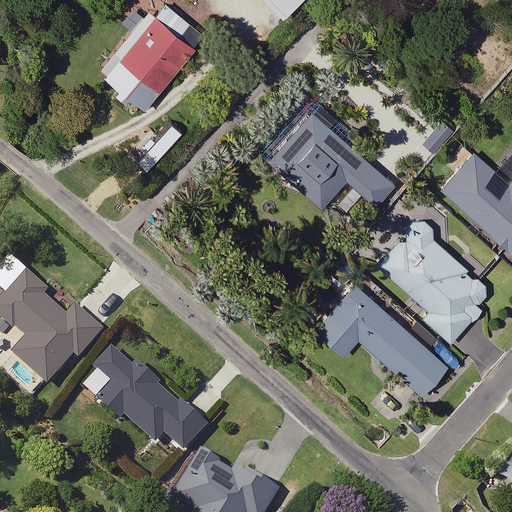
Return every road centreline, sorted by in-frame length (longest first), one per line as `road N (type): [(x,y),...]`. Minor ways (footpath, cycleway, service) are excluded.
road 1 (residential): [(0,150),(25,161),(406,500)]
road 2 (residential): [(511,382),(406,500)]
